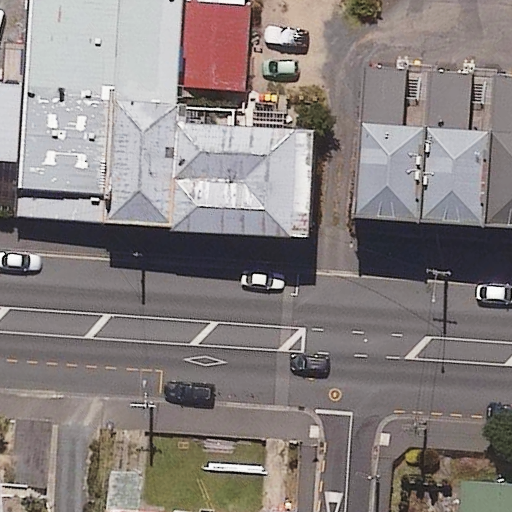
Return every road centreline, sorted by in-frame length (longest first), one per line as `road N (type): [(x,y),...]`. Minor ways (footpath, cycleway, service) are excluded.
road 1 (secondary): [(0,318),(356,342)]
road 2 (residential): [(344,511),(356,342)]
road 3 (secondary): [(356,342),(511,353)]
